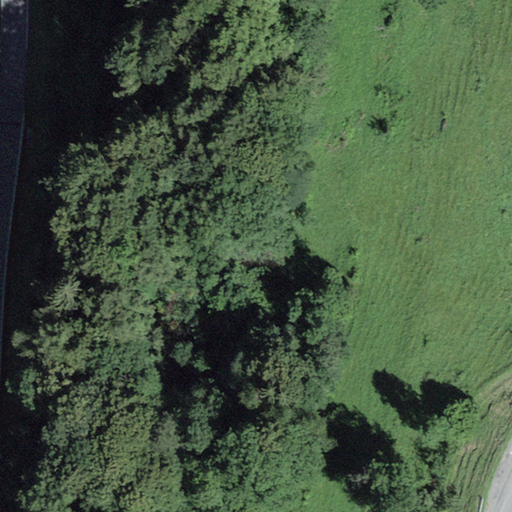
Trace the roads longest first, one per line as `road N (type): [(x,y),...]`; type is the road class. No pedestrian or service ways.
road 1 (tertiary): [(0,206),(505,511),(511,497)]
road 2 (tertiary): [(13,0),(0,203)]
